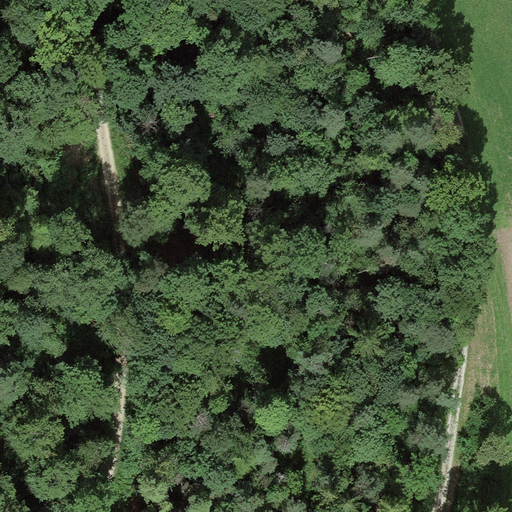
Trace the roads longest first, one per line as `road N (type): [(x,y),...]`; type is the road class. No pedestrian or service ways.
road 1 (track): [(151,0),(236,189),(292,378),(312,491),(308,511)]
road 2 (track): [(421,0),(462,176),(470,252),(454,409),(432,511)]
road 3 (track): [(78,0),(119,260),(112,449),(92,511)]
